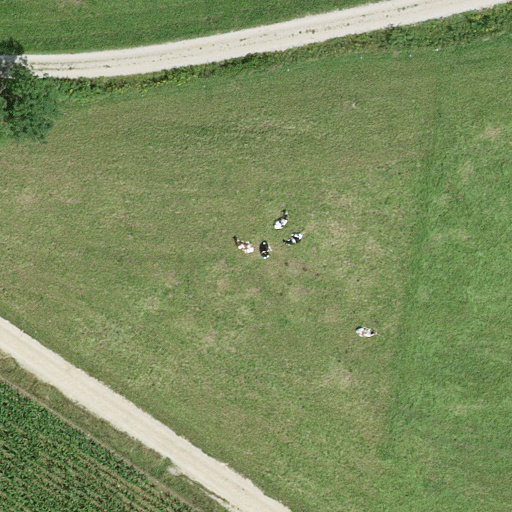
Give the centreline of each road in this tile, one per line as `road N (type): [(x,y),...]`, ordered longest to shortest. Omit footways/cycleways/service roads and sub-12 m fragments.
road 1 (track): [(458,0),(192,59),(0,68)]
road 2 (track): [(258,511),(0,336)]
